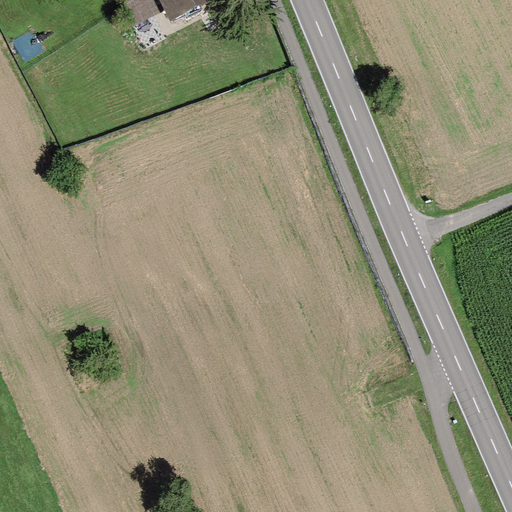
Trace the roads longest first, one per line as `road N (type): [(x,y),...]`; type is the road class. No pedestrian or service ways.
road 1 (secondary): [(406,233),(511,470)]
road 2 (secondary): [(305,0),(406,233)]
